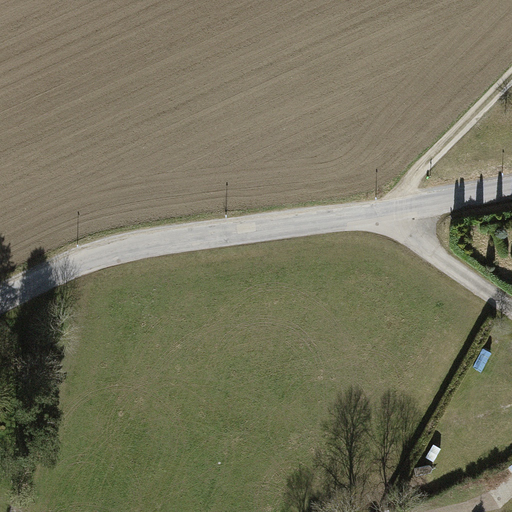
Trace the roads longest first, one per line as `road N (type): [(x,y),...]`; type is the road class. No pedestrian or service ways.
road 1 (residential): [(511,192),(145,240),(0,292)]
road 2 (track): [(393,208),(511,82)]
